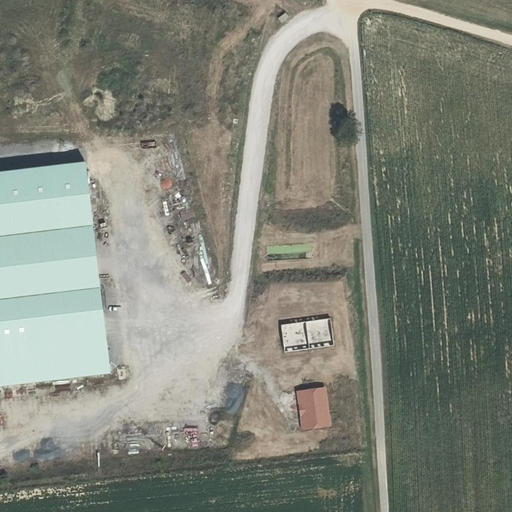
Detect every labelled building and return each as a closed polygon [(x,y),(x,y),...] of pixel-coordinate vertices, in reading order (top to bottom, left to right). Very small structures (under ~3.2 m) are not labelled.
[(281,24),(289,19),(285,13),(277,19),(281,24)] [(83,162),(0,171),(0,386),(107,374),(83,162)] [(151,181),(156,191),(168,186),(164,176),(151,181)] [(279,324),(282,352),(333,346),(329,318),(279,324)] [(306,427),(326,425),(323,389),(303,390),(306,427)] [(253,411),(256,397),(249,395),(245,409),(253,411)]
